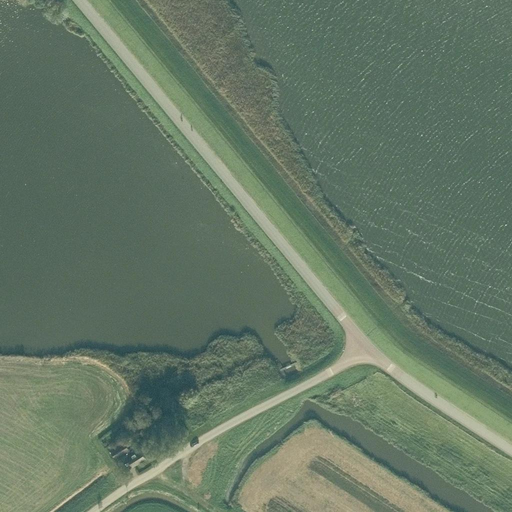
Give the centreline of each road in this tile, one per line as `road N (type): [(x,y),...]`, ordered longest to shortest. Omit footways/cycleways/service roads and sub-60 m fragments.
road 1 (tertiary): [(367,349),(77,0)]
road 2 (unclassified): [(94,511),(184,451),(367,349)]
road 3 (tertiary): [(511,450),(367,349)]
road 4 (track): [(398,344),(511,420)]
